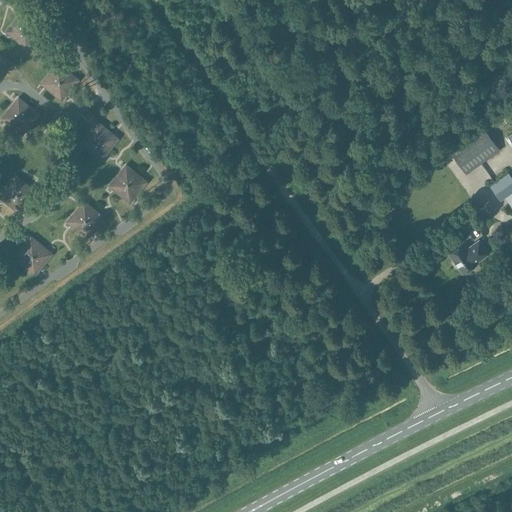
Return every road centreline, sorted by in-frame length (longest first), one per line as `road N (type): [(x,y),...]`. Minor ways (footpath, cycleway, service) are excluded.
road 1 (track): [(447,414),(155,0)]
road 2 (primary): [(252,511),(511,381)]
road 3 (track): [(469,0),(249,134)]
